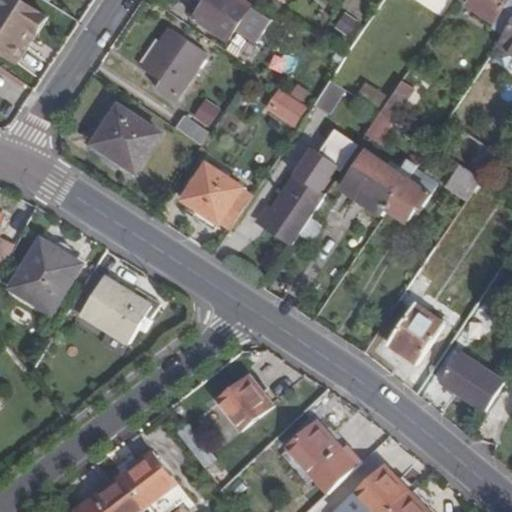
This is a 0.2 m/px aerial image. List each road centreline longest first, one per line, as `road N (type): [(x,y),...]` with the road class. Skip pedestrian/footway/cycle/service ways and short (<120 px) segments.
road 1 (tertiary): [(252,309),(416,422),(511,503)]
road 2 (residential): [(0,505),(252,309)]
road 3 (tertiary): [(14,162),(252,309)]
road 4 (residential): [(119,0),(14,162)]
